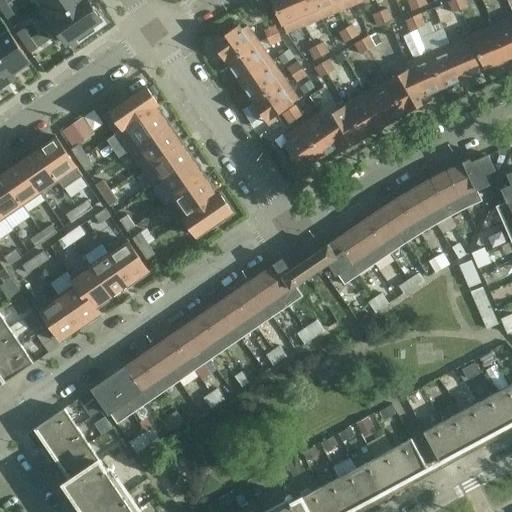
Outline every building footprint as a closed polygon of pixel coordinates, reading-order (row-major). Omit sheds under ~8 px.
[(39,8),(35,11),(41,19),(46,27),(52,23),(84,1),(83,0),(51,0),(43,6),(39,8)] [(85,0),(84,1),(52,23),(64,40),(67,44),(76,38),(79,42),(94,31),(91,27),(101,21),(86,0),(85,0)] [(292,0),(271,0),(281,25),(300,17),(292,0)] [(292,0),(300,17),(317,10),(312,0),(292,0)] [(312,0),(317,10),(335,3),(333,0),(312,0)] [(407,0),(406,0),(411,12),(419,8),(415,0),(407,0)] [(427,5),(425,0),(415,0),(419,8),(427,5)] [(453,0),(447,3),(451,14),(460,10),(455,0),(453,0)] [(468,7),(465,0),(455,0),(460,10),(468,7)] [(7,5),(1,10),(7,19),(14,15),(7,5)] [(393,20),(388,9),(380,12),(384,23),(393,20)] [(371,16),(376,26),(384,23),(380,12),(371,16)] [(425,24),(421,14),(412,18),(417,28),(425,24)] [(511,59),(511,16),(492,25),(507,61),(511,59)] [(404,21),(408,31),(417,28),(412,18),(404,21)] [(263,35),(257,24),(252,27),(258,38),(263,35)] [(360,35),(353,24),(345,29),(352,40),(360,35)] [(274,25),(263,30),(266,38),(278,34),(274,25)] [(486,70),(507,61),(492,25),(471,34),(486,70)] [(227,64),(259,41),(248,26),(240,31),(238,27),(220,39),(218,36),(211,41),(227,64)] [(24,29),(17,34),(24,43),(30,39),(24,29)] [(338,33),(344,44),(352,40),(345,29),(338,33)] [(0,37),(0,57),(11,74),(25,65),(29,62),(26,57),(19,47),(9,32),(6,34),(0,37)] [(269,46),(281,42),(278,34),(266,38),(269,46)] [(464,80),(486,70),(471,34),(449,44),(464,80)] [(375,46),(369,36),(361,40),(367,50),(375,46)] [(30,39),(24,43),(30,53),(37,49),(30,39)] [(354,44),(360,55),(367,50),(361,40),(354,44)] [(227,64),(240,83),(272,61),(259,41),(227,64)] [(329,53),(323,42),(315,46),(321,57),(329,53)] [(443,89),(464,80),(449,44),(428,53),(443,89)] [(307,50),(313,61),(321,57),(315,46),(307,50)] [(426,96),(443,89),(428,53),(406,62),(409,70),(421,98),(426,96)] [(0,87),(4,85),(14,78),(11,74),(0,57),(0,87)] [(335,69),(329,59),(321,64),(327,74),(335,69)] [(240,83),(253,102),(286,80),(272,61),(240,83)] [(296,62),(286,69),(291,76),(301,69),(296,62)] [(313,69),(319,79),(327,74),(321,64),(313,69)] [(296,83),(306,76),(301,69),(291,76),(296,83)] [(386,84),(404,115),(429,101),(426,96),(421,98),(409,70),(386,84)] [(286,80),(253,102),(268,125),(274,120),(272,118),(299,100),(286,80)] [(384,127),(404,115),(386,84),(385,84),(384,82),(365,93),(384,127)] [(115,135),(158,105),(145,86),(135,93),(125,99),(125,100),(102,116),(115,135)] [(363,139),(384,127),(365,93),(344,105),(345,107),(363,139)] [(129,152),(169,125),(157,107),(159,106),(158,105),(115,135),(116,136),(117,135),(129,152)] [(303,114),(296,105),(289,111),(295,120),(303,114)] [(347,148),(363,139),(345,107),(323,120),(340,145),(345,145),(347,148)] [(281,116),(288,125),(295,120),(289,111),(281,116)] [(299,126),(321,158),(336,149),(339,153),(347,148),(345,145),(340,145),(323,120),(318,113),(299,126)] [(141,169),(181,142),(169,125),(129,152),(141,169)] [(306,169),(321,158),(299,126),(283,136),(288,144),(284,146),(298,166),(295,168),(300,176),(308,171),(306,169)] [(36,149),(58,181),(76,168),(55,136),(36,149)] [(154,187),(193,160),(181,142),(141,169),(154,187)] [(79,145),(71,150),(78,160),(86,155),(79,145)] [(40,193),(58,181),(36,149),(18,161),(40,193)] [(484,154),(465,163),(477,190),(488,184),(483,174),(494,169),(488,156),(485,157),(484,154)] [(86,155),(78,160),(85,170),(93,165),(86,155)] [(166,205),(205,178),(193,160),(154,187),(154,188),(163,183),(173,198),(165,203),(166,205)] [(40,193),(18,161),(1,174),(22,205),(40,193)] [(465,163),(447,170),(459,193),(468,209),(482,202),(477,190),(465,163)] [(447,170),(431,179),(451,217),(454,215),(468,209),(459,193),(447,170)] [(508,201),(511,199),(511,173),(509,175),(511,182),(511,186),(503,190),(508,201)] [(22,205),(1,174),(0,174),(0,210),(4,217),(22,205)] [(178,223),(219,194),(219,193),(217,194),(205,178),(166,205),(178,223)] [(431,179),(415,188),(417,193),(436,225),(451,217),(431,179)] [(103,180),(96,185),(103,196),(110,191),(103,180)] [(397,199),(420,235),(436,225),(417,193),(415,188),(397,199)] [(110,191),(103,196),(110,206),(117,201),(110,191)] [(232,213),(219,194),(178,223),(179,224),(185,219),(197,237),(212,226),(213,227),(223,221),(222,220),(232,213)] [(397,199),(382,208),(406,243),(409,241),(420,235),(397,199)] [(511,220),(511,199),(508,201),(508,202),(496,207),(504,224),(511,220)] [(87,201),(76,208),(82,215),(92,208),(87,201)] [(76,208),(66,215),(71,222),(82,215),(76,208)] [(390,253),(406,243),(382,208),(367,219),(390,253)] [(105,209),(95,216),(99,223),(110,216),(105,209)] [(135,226),(128,215),(120,221),(127,231),(135,226)] [(375,264),(390,253),(367,219),(351,230),(375,264)] [(51,225),(41,232),(46,240),(56,233),(51,225)] [(79,227),(68,234),(73,242),(84,234),(79,227)] [(359,275),(375,264),(351,230),(335,240),(359,275)] [(41,232),(31,239),(36,247),(46,240),(41,232)] [(140,233),(132,239),(140,249),(147,244),(140,233)] [(68,234),(58,241),(64,249),(73,242),(68,234)] [(335,240),(308,258),(317,271),(329,262),(337,274),(338,273),(345,284),(359,275),(335,240)] [(108,254),(130,285),(149,272),(127,241),(108,254)] [(147,244),(140,249),(147,259),(154,254),(147,244)] [(466,254),(459,244),(452,248),(458,258),(466,254)] [(476,260),(487,255),(484,248),(472,253),(476,260)] [(15,250),(4,257),(9,265),(20,258),(15,250)] [(43,251),(33,259),(38,266),(48,259),(43,251)] [(436,258),(442,268),(450,263),(444,253),(436,258)] [(108,254),(90,266),(112,298),(130,285),(108,254)] [(487,255),(476,260),(479,268),(490,263),(487,255)] [(442,268),(436,258),(436,257),(429,262),(435,272),(442,268)] [(282,259),(267,270),(291,305),(303,296),(295,285),(317,271),(308,258),(290,271),(282,259)] [(33,259),(22,266),(28,273),(38,266),(33,259)] [(459,265),(462,273),(474,268),(471,260),(459,265)] [(112,298),(90,266),(73,278),(98,316),(99,315),(95,309),(112,298)] [(477,275),(474,268),(462,273),(466,280),(477,275)] [(4,269),(0,271),(0,276),(4,283),(10,279),(4,269)] [(497,269),(483,275),(488,286),(502,280),(497,269)] [(267,270),(251,281),(275,316),(291,305),(267,270)] [(413,287),(423,280),(419,273),(408,280),(413,287)] [(98,316),(73,278),(72,279),(76,285),(59,297),(80,328),(98,316)] [(4,283),(0,285),(0,286),(11,303),(22,296),(10,279),(4,283)] [(403,294),(413,287),(408,280),(398,286),(403,294)] [(251,281),(235,292),(259,327),(275,316),(251,281)] [(471,292),(474,299),(485,294),(482,287),(471,292)] [(235,292),(219,303),(243,337),(259,327),(235,292)] [(375,298),(382,308),(389,304),(382,293),(375,298)] [(485,294),(474,299),(477,307),(488,302),(485,294)] [(22,296),(11,303),(19,314),(30,307),(22,296)] [(80,328),(59,297),(40,309),(62,341),(80,328)] [(382,308),(375,298),(368,302),(375,313),(382,308)] [(491,309),(488,302),(477,307),(480,314),(491,309)] [(219,303),(203,313),(227,348),(243,337),(219,303)] [(495,317),(491,309),(480,314),(483,321),(495,317)] [(0,335),(0,360),(22,346),(14,335),(26,326),(31,333),(42,325),(34,312),(10,328),(0,335)] [(0,335),(10,328),(0,313),(0,335)] [(203,313),(187,324),(211,359),(227,348),(203,313)] [(504,326),(511,323),(511,314),(501,319),(504,326)] [(498,324),(495,317),(483,321),(487,329),(498,324)] [(307,327),(314,337),(324,330),(317,320),(307,327)] [(187,324),(172,335),(196,370),(211,359),(187,324)] [(314,337),(307,327),(297,334),(304,344),(314,337)] [(36,336),(48,353),(57,347),(45,330),(36,336)] [(172,335),(156,346),(180,381),(196,370),(172,335)] [(0,360),(0,386),(34,363),(22,346),(0,360)] [(156,346),(140,357),(164,392),(180,381),(156,346)] [(273,351),(280,361),(286,356),(280,346),(273,351)] [(280,361),(273,351),(266,355),(273,365),(280,361)] [(140,357),(124,368),(148,403),(164,392),(140,357)] [(124,368),(108,379),(132,414),(148,403),(124,368)] [(242,372),(235,376),(242,387),(249,382),(242,372)] [(110,413),(117,424),(132,414),(108,379),(93,389),(109,413),(110,413)] [(511,421),(511,384),(496,393),(511,421)] [(211,393),(217,403),(224,399),(217,389),(211,393)] [(217,403),(211,393),(204,398),(211,408),(217,403)] [(498,439),(511,431),(511,421),(496,393),(478,403),(498,439)] [(93,400),(83,406),(90,416),(100,410),(93,400)] [(478,403),(460,412),(480,449),(498,439),(478,403)] [(379,412),(384,421),(396,414),(392,406),(379,412)] [(184,422),(194,415),(190,408),(180,415),(184,422)] [(30,432),(42,449),(76,426),(65,409),(30,432)] [(177,410),(161,420),(169,432),(184,422),(180,415),(177,410)] [(460,412),(441,423),(461,459),(480,449),(460,412)] [(355,424),(364,439),(375,432),(367,418),(355,424)] [(424,432),(423,432),(438,459),(443,468),(461,459),(441,423),(424,432)] [(42,449),(54,466),(88,443),(76,426),(42,449)] [(111,443),(120,437),(113,427),(104,433),(111,443)] [(350,428),(338,434),(343,443),(354,436),(350,428)] [(153,443),(158,440),(159,439),(152,429),(146,433),(153,443)] [(144,432),(130,442),(138,454),(152,444),(144,432)] [(333,437),(320,443),(325,453),(338,446),(333,437)] [(431,475),(426,466),(411,439),(393,448),(413,485),(431,475)] [(54,466),(65,483),(100,460),(88,443),(54,466)] [(314,447),(302,453),(307,462),(318,456),(314,447)] [(395,495),(413,485),(393,448),(375,458),(395,495)] [(304,471),(296,457),(285,463),(292,477),(304,471)] [(376,504),(395,495),(375,458),(356,468),(376,504)] [(309,511),(302,497),(274,511),(135,511),(100,460),(65,483),(65,484),(84,511),(309,511)] [(356,468),(338,478),(356,511),(362,511),(376,504),(356,468)] [(356,511),(338,478),(320,488),(333,511),(356,511)] [(333,511),(320,488),(302,497),(309,511),(333,511)] [(229,493),(215,501),(220,509),(234,502),(229,493)]
